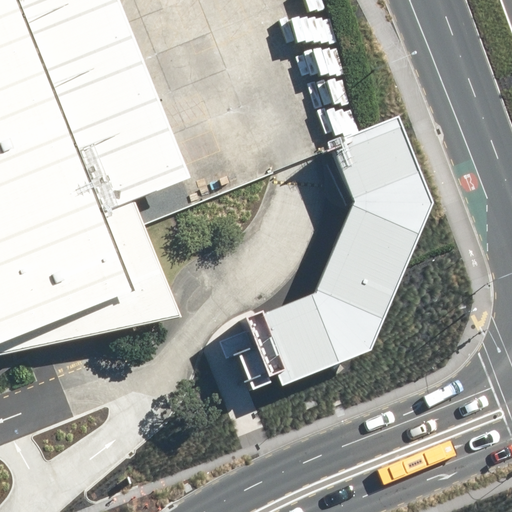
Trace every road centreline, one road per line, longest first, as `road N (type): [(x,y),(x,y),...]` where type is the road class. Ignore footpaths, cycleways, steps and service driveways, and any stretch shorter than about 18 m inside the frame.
road 1 (tertiary): [(199,511),(285,466),(511,370)]
road 2 (primary): [(511,205),(428,0)]
road 3 (tertiary): [(317,511),(511,434)]
